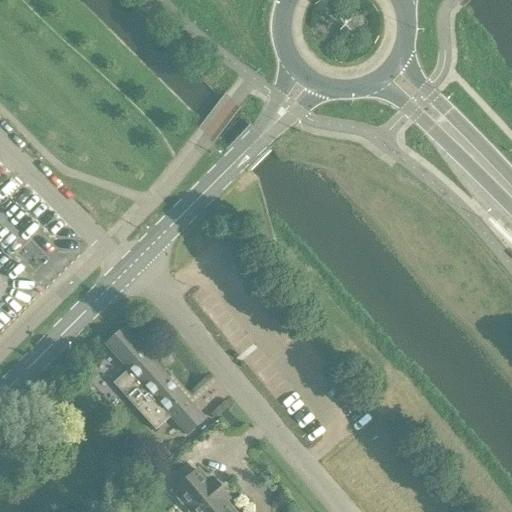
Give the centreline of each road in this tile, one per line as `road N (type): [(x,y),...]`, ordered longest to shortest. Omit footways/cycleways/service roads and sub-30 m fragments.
road 1 (unclassified): [(342,511),(128,268)]
road 2 (secondary): [(376,82),(511,213)]
road 3 (secondary): [(128,268),(261,136)]
road 4 (secondary): [(0,396),(128,268)]
road 5 (secondary): [(511,182),(398,60)]
